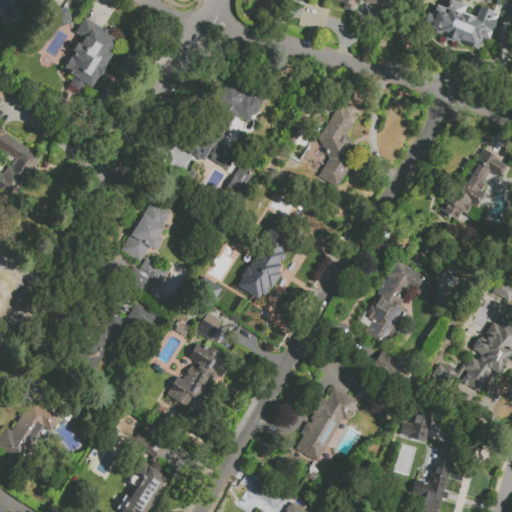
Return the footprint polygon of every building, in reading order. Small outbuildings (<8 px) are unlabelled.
[(30,0),(23,11),(15,6),(19,0),(30,0)] [(359,0),(357,8),(354,7),(353,12),(342,9),(343,4),(329,0),(359,0)] [(365,0),(388,0),(386,9),(365,3),(365,0)] [(436,4),(444,7),(446,0),(451,0),(466,6),(464,12),(472,16),(477,5),(498,14),(496,19),(498,20),(488,43),(483,41),(478,54),(425,31),(427,26),(422,23),(427,11),(432,13),(436,4)] [(53,10),(67,8),(70,21),(67,21),(68,25),(56,27),(53,10)] [(74,33),(83,18),(100,28),(101,26),(110,32),(109,33),(118,39),(109,53),(111,54),(105,65),(106,66),(98,78),(97,78),(91,88),(86,85),(83,89),(78,90),(71,86),(70,81),(73,77),(63,71),(74,52),(72,51),(77,43),(79,45),(83,39),(74,33)] [(0,75),(12,83),(0,102),(0,75)] [(208,159),(210,156),(208,154),(203,162),(182,149),(191,134),(200,140),(234,85),(250,94),(252,91),(263,98),(262,99),(264,100),(260,106),(258,106),(257,107),(259,108),(255,115),(253,114),(247,123),(235,115),(227,129),(226,128),(222,135),(225,137),(220,143),(228,148),(226,152),(227,152),(227,153),(228,154),(227,155),(232,159),(225,169),(208,159)] [(346,134),(352,149),(349,150),(353,162),(334,191),(315,179),(328,160),(317,139),(338,107),(356,119),(346,134)] [(41,157),(14,200),(0,191),(0,173),(2,175),(8,166),(10,167),(15,159),(0,149),(0,130),(5,134),(30,151),(31,150),(41,157)] [(482,150),(496,158),(495,160),(505,166),(498,178),(488,172),(483,182),(485,183),(480,192),(483,193),(475,208),(472,206),(466,216),(461,213),(455,223),(440,214),(459,180),(463,182),(482,150)] [(251,173),(239,165),(224,187),(236,195),(251,173)] [(121,250),(150,202),(158,208),(160,206),(171,213),(162,226),(164,227),(158,237),(161,239),(153,251),(149,248),(140,262),(121,250)] [(237,287),(242,278),(241,277),(247,268),(248,269),(250,265),(249,264),(257,251),(258,252),(268,237),(284,247),(280,253),(285,256),(281,263),(279,262),(278,265),(280,266),(276,272),(279,274),(270,290),(269,289),(264,298),(260,295),(257,300),(237,287)] [(145,259),(167,272),(158,286),(147,280),(139,293),(106,273),(116,256),(139,270),(145,259)] [(395,261),(430,282),(421,297),(408,290),(399,306),(405,309),(384,346),(363,333),(370,321),(363,317),(395,261)] [(220,289),(201,277),(193,289),(212,301),(220,289)] [(511,291),(511,290),(496,280),(490,290),(506,301),(511,291)] [(72,370),(108,310),(125,321),(136,303),(154,315),(145,330),(133,322),(117,348),(109,342),(94,367),(102,372),(95,384),(72,370)] [(460,381),(466,372),(462,369),(470,356),(474,358),(477,354),(471,350),(473,348),(472,346),(476,340),(478,340),(480,337),(483,339),(486,336),(484,335),(491,323),(495,325),(500,319),(511,327),(511,351),(506,361),(505,360),(503,364),(504,365),(497,375),(491,371),(477,392),(460,381)] [(196,364),(188,358),(196,346),(204,352),(208,346),(219,353),(215,359),(227,367),(219,379),(214,376),(190,411),(165,395),(179,373),(184,376),(191,366),(194,368),(196,364)] [(401,384),(410,369),(379,352),(370,366),(401,384)] [(316,463),(294,450),(301,438),(298,436),(307,422),(310,424),(312,421),(310,420),(313,415),(311,414),(321,397),(324,399),(331,388),(353,400),(348,408),(351,410),(344,421),(341,419),(316,463)] [(0,451),(0,435),(5,428),(11,431),(31,399),(59,417),(49,432),(42,428),(20,463),(0,451)] [(402,422),(409,424),(413,410),(431,414),(424,442),(399,436),(402,422)] [(148,457),(156,461),(164,443),(137,430),(128,449),(148,458),(148,457)] [(120,511),(129,498),(124,495),(129,486),(126,484),(140,459),(147,464),(152,457),(146,453),(155,438),(166,444),(151,469),(161,475),(160,476),(167,480),(148,511),(120,511)] [(419,511),(434,458),(437,459),(440,447),(454,450),(451,463),(452,463),(451,470),(449,470),(443,491),(447,493),(445,500),(441,499),(437,511),(419,511)] [(291,503),(304,511),(283,511),(288,504),(290,505),(291,503)]
